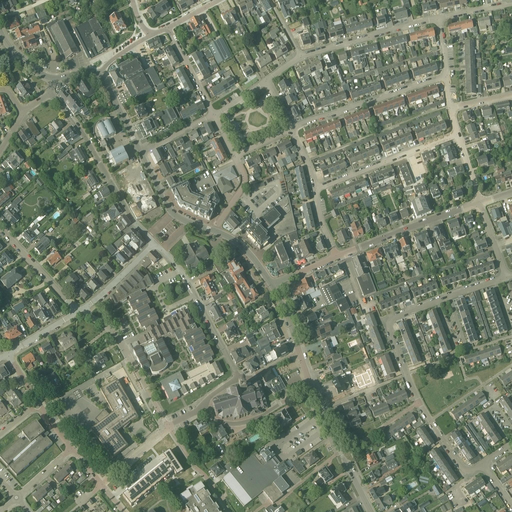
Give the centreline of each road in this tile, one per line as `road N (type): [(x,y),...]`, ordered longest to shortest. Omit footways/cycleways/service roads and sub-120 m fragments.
road 1 (residential): [(484,464),(468,472),(440,438),(388,328),(389,320),(437,301)]
road 2 (residential): [(147,237),(50,96)]
road 3 (residential): [(445,76),(291,128)]
road 4 (residential): [(168,428),(115,331),(77,311)]
road 5 (residential): [(316,188),(456,133)]
road 6 (residential): [(161,250),(239,378)]
road 7 (residential): [(342,254),(478,203)]
road 8 (residential): [(300,56),(437,18)]
road 9 (residential): [(206,403),(212,419),(246,424),(311,384)]
